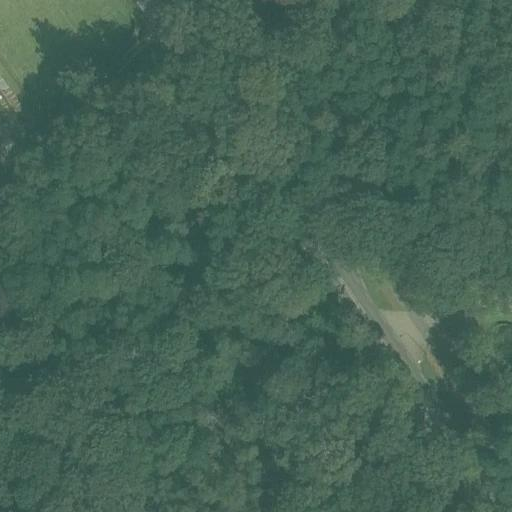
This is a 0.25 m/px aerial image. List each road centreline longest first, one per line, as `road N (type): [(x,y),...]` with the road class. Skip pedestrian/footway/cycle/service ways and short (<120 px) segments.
road 1 (primary): [(498,511),(150,0)]
road 2 (track): [(0,221),(146,38),(167,24)]
